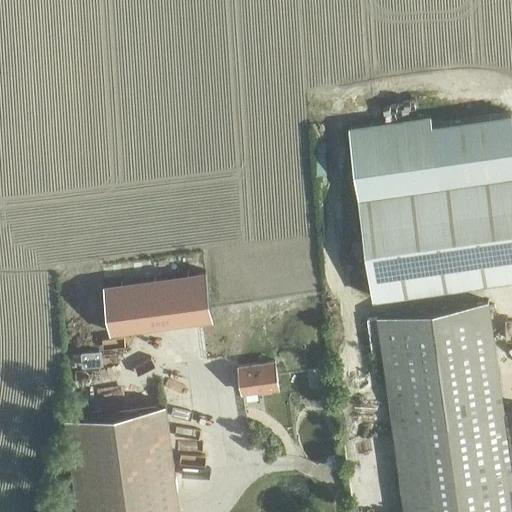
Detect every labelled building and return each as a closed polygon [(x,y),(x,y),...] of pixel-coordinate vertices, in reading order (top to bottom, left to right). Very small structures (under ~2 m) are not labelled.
[(350,127),(359,196),(511,174),(511,120),(510,108),(429,119),(428,115),(350,127)] [(374,297),(511,276),(511,174),(359,196),(374,297)] [(205,270),(104,284),(111,332),(211,318),(205,270)] [(511,511),(511,410),(503,411),(488,300),(377,316),(404,511),(511,511)] [(275,361),(238,366),(242,392),(278,387),(275,361)] [(179,511),(165,403),(65,417),(78,511),(179,511)]
